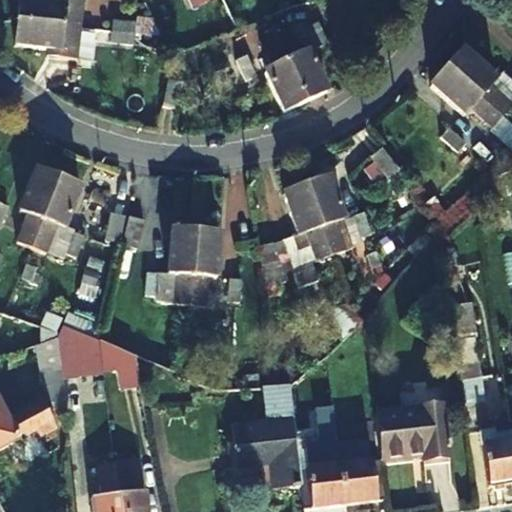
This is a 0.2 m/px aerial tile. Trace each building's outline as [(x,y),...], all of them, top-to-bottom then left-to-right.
[(16,23),(79,29),(81,0),(60,0),(60,6),(17,2),(16,23)] [(108,32),(130,34),(131,24),(109,21),(108,32)] [(327,44),(317,22),(306,27),(316,49),(327,44)] [(79,29),(16,23),(14,48),(55,53),(55,64),(76,66),(79,29)] [(271,37),(303,105),(325,95),(306,55),(298,59),(284,31),(271,37)] [(128,47),(130,34),(108,32),(106,45),(128,47)] [(303,105),(271,37),(258,43),(271,70),(261,75),(280,116),(303,105)] [(446,70),(501,119),(511,108),(489,87),(492,83),(461,54),(446,70)] [(252,77),(243,57),(232,62),(241,82),(252,77)] [(501,119),(446,70),(429,88),(461,118),(469,109),(491,130),(501,119)] [(165,88),(159,113),(173,116),(179,91),(165,88)] [(454,154),(462,145),(445,130),(437,139),(454,154)] [(467,152),(486,170),(497,159),(478,140),(467,152)] [(394,169),(379,149),(370,156),(384,176),(394,169)] [(29,248),(56,180),(34,172),(18,214),(26,217),(16,243),(29,248)] [(56,180),(29,248),(44,254),(55,228),(63,231),(79,189),(56,180)] [(305,190),(329,261),(344,256),(334,226),(342,224),(328,182),(305,190)] [(329,261),(305,190),(283,197),(297,239),(305,237),(314,265),(329,261)] [(121,238),(126,214),(112,211),(107,234),(121,238)] [(140,218),(126,214),(121,238),(135,241),(140,218)] [(370,236),(363,216),(352,221),(360,241),(370,236)] [(187,313),(193,235),(169,233),(165,280),(175,281),(172,312),(187,313)] [(193,235),(187,313),(202,315),(205,284),(213,285),(218,237),(193,235)] [(292,271),(314,265),(305,237),(297,239),(282,243),(292,271)] [(292,271),(282,243),(256,252),(260,281),(292,271)] [(153,279),(142,278),(141,304),(151,304),(153,279)] [(238,287),(228,287),(226,309),(237,310),(238,287)] [(310,324),(324,319),(315,294),(301,299),(310,324)] [(55,329),(55,334),(95,351),(132,366),(131,359),(55,329)] [(95,351),(55,334),(56,345),(59,374),(98,371),(95,351)] [(452,344),(459,383),(477,380),(471,341),(452,344)] [(95,351),(98,371),(100,370),(102,377),(114,376),(118,394),(137,392),(132,366),(95,351)] [(63,408),(59,374),(44,376),(48,409),(63,408)] [(261,392),(262,406),(280,397),(286,391),(286,388),(261,392)] [(295,450),(294,443),(292,430),(286,391),(280,397),(262,406),(265,427),(232,432),(239,472),(271,467),(275,493),(300,490),(298,474),(295,450)] [(0,451),(33,433),(38,442),(55,432),(50,424),(51,423),(39,402),(4,421),(0,412),(0,451)] [(376,432),(380,461),(429,456),(430,462),(449,460),(442,410),(374,419),(376,432)] [(334,425),(336,437),(376,432),(374,419),(334,425)] [(336,437),(334,425),(292,430),(294,443),(336,437)] [(479,434),(482,448),(496,446),(494,432),(479,434)] [(365,442),(337,446),(345,508),(385,502),(380,461),(369,463),(365,442)] [(496,446),(482,448),(488,490),(511,485),(511,448),(511,444),(496,446)] [(318,511),(345,508),(337,446),(307,451),(309,472),(298,474),(300,490),(303,511),(318,511)] [(144,511),(138,463),(113,466),(115,483),(118,483),(120,499),(123,499),(124,511),(144,511)] [(115,483),(113,466),(96,468),(99,500),(91,501),(92,511),(124,511),(123,499),(120,499),(118,483),(115,483)]
